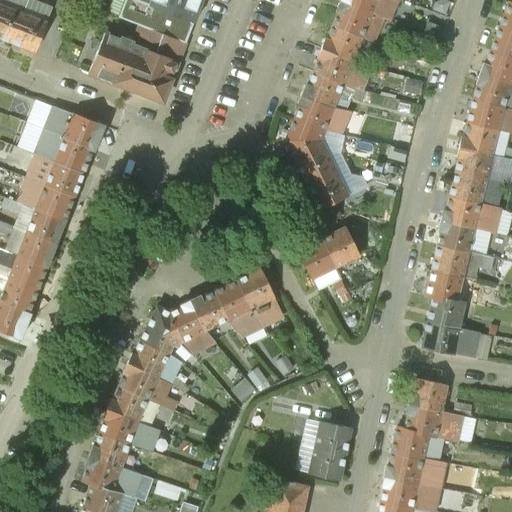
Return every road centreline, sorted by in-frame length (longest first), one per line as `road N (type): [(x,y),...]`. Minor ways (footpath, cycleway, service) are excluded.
road 1 (residential): [(383,354),(427,149),(473,0)]
road 2 (residential): [(136,125),(0,455)]
road 3 (residential): [(274,244),(304,222),(260,139),(196,113)]
road 4 (residential): [(63,511),(103,355)]
road 5 (residential): [(348,511),(383,354)]
road 6 (residential): [(115,275),(176,140)]
road 7 (residential): [(136,125),(0,70)]
road 8 (residential): [(147,291),(175,271),(274,244)]
road 9 (residential): [(383,354),(511,374)]
road 10 (residential): [(196,113),(246,0)]
